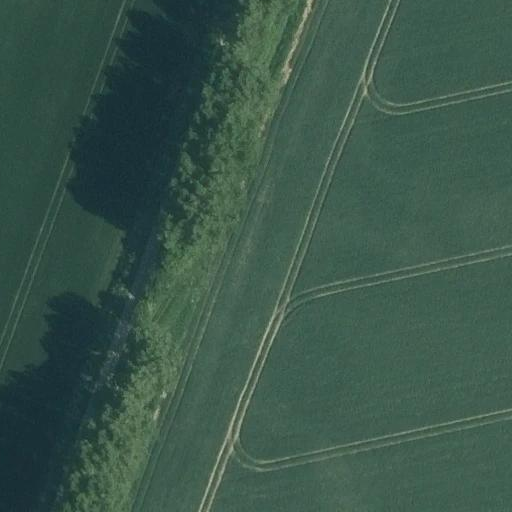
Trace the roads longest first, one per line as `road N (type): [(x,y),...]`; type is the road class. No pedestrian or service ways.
road 1 (unclassified): [(55,511),(243,0)]
road 2 (track): [(186,277),(172,288),(102,421),(82,437)]
